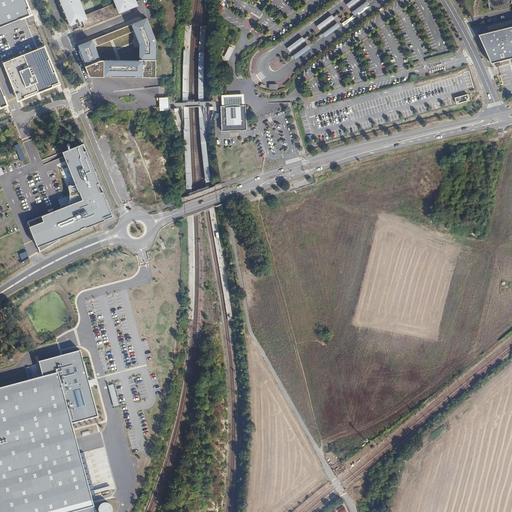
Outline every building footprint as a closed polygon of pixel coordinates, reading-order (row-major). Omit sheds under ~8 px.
[(24,0),(0,0),(0,28),(31,16),(24,0)] [(58,0),(69,26),(71,25),(73,30),(81,27),(82,28),(137,5),(135,0),(58,0)] [(350,8),(360,0),(354,0),(347,5),(350,8)] [(369,4),(366,0),(351,11),(354,14),(369,4)] [(487,0),(488,4),(489,10),(510,4),(511,3),(511,2),(511,0),(487,0)] [(317,27),(320,31),(335,19),(332,16),(317,27)] [(147,18),(77,46),(89,77),(156,77),(156,41),(147,18)] [(337,22),(322,33),(324,36),(339,25),(337,22)] [(511,26),(478,35),(484,47),(490,60),(491,63),(511,58),(511,26)] [(291,52),(305,42),(302,38),(288,49),(291,52)] [(309,47),(307,44),(292,55),(295,58),(309,47)] [(47,45),(4,61),(19,103),(62,87),(47,45)] [(234,49),(229,46),(224,57),(228,60),(234,49)] [(190,50),(183,50),(182,97),(183,108),(183,111),(184,111),(184,126),(183,130),(184,143),(186,189),(192,189),(189,114),(189,101),(189,90),(189,62),(190,50)] [(205,53),(199,53),(198,74),(198,89),(199,110),(200,132),(201,148),(203,163),(205,182),(211,181),(209,165),(207,146),(206,139),(205,131),(204,128),(203,110),(204,109),(204,107),(204,96),(205,53)] [(0,109),(9,106),(0,82),(0,109)] [(222,95),(222,106),(224,106),(224,108),(227,107),(233,107),(238,107),(240,107),(241,107),(241,105),(243,105),(243,94),(222,95)] [(465,96),(455,98),(456,104),(469,101),(468,96),(468,94),(464,95),(465,96)] [(167,97),(159,98),(159,111),(165,111),(168,111),(168,97),(167,97)] [(241,105),(241,107),(240,107),(238,107),(233,107),(227,107),(224,108),(224,106),(222,106),(220,106),(220,113),(223,113),(223,125),(221,125),(221,131),(229,131),(229,129),(238,129),(238,130),(246,130),(246,123),(244,123),(244,120),(244,112),(245,112),(245,107),(245,105),(243,105),(241,105)] [(83,144),(63,152),(76,184),(83,200),(69,205),(42,215),(44,221),(30,226),(40,252),(59,240),(59,238),(105,220),(104,217),(112,214),(83,144)] [(21,161),(25,159),(21,149),(17,151),(21,161)] [(499,166),(484,163),(482,171),(497,174),(499,166)] [(70,201),(69,205),(83,200),(76,184),(76,185),(74,186),(73,186),(72,186),(71,185),(70,185),(69,186),(68,187),(68,188),(69,190),(70,193),(70,197),(70,201)] [(0,204),(0,226),(6,225),(3,216),(9,214),(6,206),(3,207),(2,204),(0,204)] [(26,251),(20,254),(22,259),(29,256),(26,251)] [(39,361),(43,376),(59,372),(73,422),(98,415),(80,350),(39,361)] [(43,376),(0,388),(0,511),(68,511),(95,505),(73,422),(59,372),(43,376)] [(108,386),(114,407),(119,405),(114,384),(108,386)]
